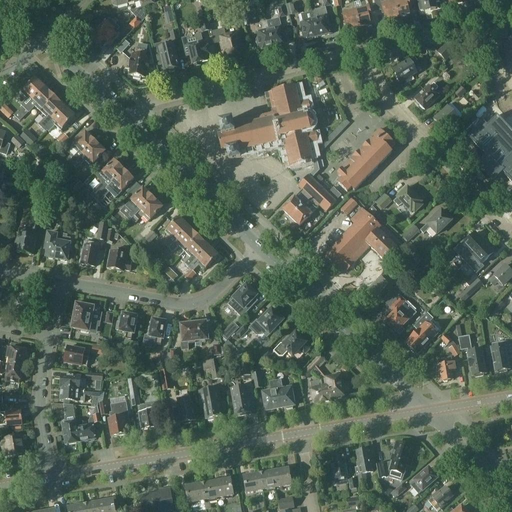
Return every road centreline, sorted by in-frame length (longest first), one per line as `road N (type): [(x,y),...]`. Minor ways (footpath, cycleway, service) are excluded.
road 1 (tertiary): [(52,477),(301,433)]
road 2 (residential): [(132,122),(156,98),(363,49)]
road 3 (residential): [(363,49),(389,103),(511,232)]
road 4 (residential): [(427,411),(258,247)]
road 5 (residential): [(58,281),(192,303),(258,247)]
road 6 (residential): [(258,247),(132,122)]
road 7 (residential): [(363,49),(511,13)]
road 8 (residential): [(52,477),(40,407),(48,334)]
road 9 (tertiary): [(511,509),(427,411)]
road 10 (tertiary): [(301,433),(427,411)]
road 11 (residential): [(132,122),(42,38)]
